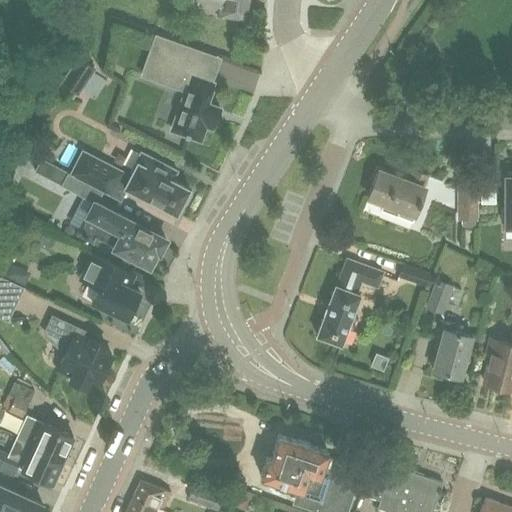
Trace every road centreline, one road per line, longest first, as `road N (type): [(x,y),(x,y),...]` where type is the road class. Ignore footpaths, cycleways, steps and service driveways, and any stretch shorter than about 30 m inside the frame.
road 1 (secondary): [(231,330),(274,379),(481,442)]
road 2 (secondary): [(323,88),(225,252),(221,296),(231,330)]
road 3 (tertiary): [(89,511),(151,382),(231,330)]
road 4 (residential): [(511,115),(348,110)]
road 5 (residential): [(297,248),(348,110)]
road 6 (unknown): [(151,382),(260,434)]
